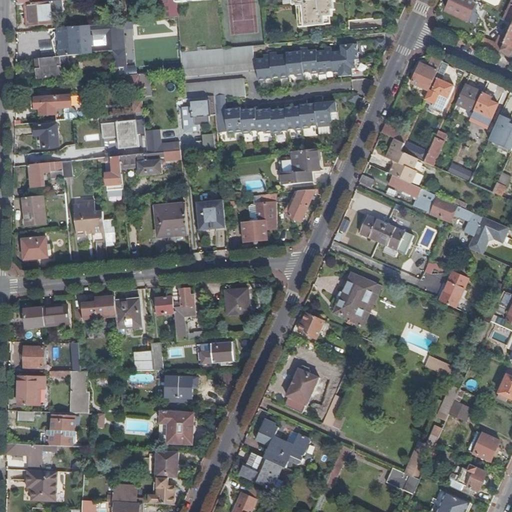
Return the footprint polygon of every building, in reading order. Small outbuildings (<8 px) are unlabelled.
[(177,3),(176,0),(160,0),(163,19),(178,18),(177,3)] [(339,3),(339,2),(335,2),(334,0),(292,0),(294,6),(298,6),(298,8),(303,8),(305,29),(329,27),(328,18),(336,17),(335,12),(338,11),(338,10),(335,10),(335,3),(339,3)] [(471,0),(453,0),(448,13),(475,25),(479,16),(476,15),(477,12),(474,10),(477,5),(478,5),(479,4),(477,3),(471,0)] [(62,1),(18,5),(18,15),(27,14),(28,27),(53,25),(52,17),(55,16),(55,11),(63,10),(62,1)] [(118,24),(91,26),(92,36),(95,36),(95,47),(92,47),(93,54),(113,53),(121,52),(118,24)] [(59,39),(56,39),(54,41),(56,58),(68,56),(93,54),(92,47),(95,47),(95,36),(92,36),(91,26),(59,30),(59,39)] [(511,28),(507,40),(501,52),(511,56),(511,55),(511,28)] [(483,42),(481,47),(500,56),(501,52),(507,40),(500,37),(497,45),(496,48),(483,42)] [(276,60),(271,61),(271,62),(265,63),(265,60),(257,62),(259,84),(266,83),(266,81),(273,81),(273,80),(279,79),(279,80),(290,79),(290,77),(296,77),(296,79),(304,78),(304,75),(310,74),(310,76),(318,75),(318,77),(326,76),(326,74),(332,74),(332,76),(338,75),(342,74),(342,78),(351,77),(351,70),(354,70),(353,62),(354,62),(353,55),(357,54),(356,46),(340,48),(341,54),(331,55),(324,56),(324,53),(316,54),(316,52),(306,53),(307,55),(301,56),(295,56),(295,54),(286,55),(286,57),(276,58),(276,60)] [(254,65),(253,48),(225,50),(182,55),(183,71),(254,65)] [(56,58),(36,59),(38,79),(63,77),(62,65),(69,64),(68,56),(56,58)] [(450,65),(443,62),(438,72),(429,92),(425,100),(434,104),(432,107),(443,112),(455,87),(443,81),(450,65)] [(429,92),(438,72),(421,65),(413,84),(429,92)] [(140,76),(142,88),(152,87),(151,75),(140,76)] [(140,76),(133,77),(134,88),(142,88),(140,76)] [(215,99),(246,96),(244,81),(185,87),(186,101),(191,101),(215,99)] [(28,86),(16,87),(16,96),(29,94),(28,86)] [(152,87),(142,88),(143,97),(153,96),(152,87)] [(476,112),(483,95),(466,87),(458,105),(475,113),(476,112)] [(57,115),(58,122),(67,121),(66,109),(73,108),(71,97),(51,98),(50,93),(40,94),(40,99),(32,100),(32,111),(41,110),(41,117),(57,115)] [(355,105),(359,98),(353,95),(350,103),(355,105)] [(493,99),(483,95),(476,112),(493,120),(499,105),(492,102),(493,99)] [(246,98),(246,96),(215,99),(216,106),(217,105),(220,134),(235,132),(236,134),(243,133),(243,135),(252,134),(251,133),(258,132),(258,134),(266,133),(266,135),(274,134),(274,135),(282,134),(282,133),(289,132),(289,131),(296,130),(296,132),(304,131),(303,130),(311,129),(311,127),(317,127),(318,128),(331,127),(331,123),(333,122),(332,113),(337,113),(336,103),(328,104),(329,106),(324,106),(324,103),(323,97),(315,98),(315,105),(307,105),(307,108),(301,108),(301,111),(295,111),(295,109),(286,110),(286,111),(278,112),(278,114),(272,115),(272,113),(265,114),(265,111),(257,112),(256,111),(247,112),(247,114),(242,115),(241,113),(236,114),(236,111),(235,111),(226,112),(225,100),(246,98)] [(210,118),(217,117),(216,106),(215,99),(191,101),(192,108),(183,108),(185,135),(200,134),(200,127),(210,126),(210,118)] [(135,115),(129,116),(131,141),(147,139),(146,133),(144,114),(135,115)] [(398,129),(387,124),(382,135),(395,141),(405,145),(409,137),(397,131),(398,129)] [(60,149),(58,126),(36,127),(38,149),(41,149),(40,146),(44,146),(44,150),(60,149)] [(148,155),(182,153),(181,144),(163,145),(159,146),(158,141),(162,140),(161,131),(146,133),(147,139),(147,147),(148,155)] [(446,135),(439,131),(428,157),(425,163),(434,167),(445,143),(443,142),(446,135)] [(203,137),(205,152),(215,151),(214,136),(203,137)] [(405,145),(395,141),(387,159),(393,162),(395,165),(390,175),(394,176),(412,185),(418,172),(414,171),(419,160),(402,152),(405,146),(405,145)] [(409,148),(405,146),(402,152),(419,160),(425,163),(428,157),(422,154),(421,155),(409,149),(409,148)] [(129,153),(129,157),(148,155),(147,147),(133,148),(133,153),(129,153)] [(321,172),(319,152),(297,154),(299,173),(283,175),(284,187),(314,184),(313,173),(321,172)] [(121,158),(122,171),(139,170),(139,171),(146,171),(147,177),(163,175),(163,166),(167,163),(182,161),(182,159),(182,153),(148,155),(129,157),(121,158)] [(297,154),(289,155),(290,162),(281,162),(283,175),(299,173),(297,154)] [(110,197),(125,196),(122,171),(121,158),(112,159),(112,163),(113,174),(107,175),(108,187),(109,187),(110,197)] [(62,163),(31,166),(33,188),(45,187),(44,174),(52,174),(63,173),(62,163)] [(72,163),(62,163),(63,173),(64,177),(64,178),(73,177),(72,163)] [(453,163),(449,172),(469,181),(473,171),(453,163)] [(494,172),(479,165),(471,183),(494,194),(499,184),(490,180),(494,172)] [(503,175),(499,184),(506,188),(511,178),(503,175)] [(375,181),(363,176),(360,183),(372,188),(375,181)] [(423,189),(412,185),(394,176),(390,185),(416,197),(415,200),(419,201),(420,198),(419,198),(423,189)] [(499,184),(494,194),(502,198),(507,188),(506,188),(499,184)] [(316,193),(322,196),(325,190),(300,193),(297,200),(293,200),(293,203),(296,203),(310,209),(316,193)] [(429,192),(422,210),(429,213),(436,198),(437,196),(429,192)] [(277,195),(277,204),(286,204),(286,194),(277,195)] [(262,197),(262,205),(277,204),(277,195),(262,197)] [(24,199),(25,214),(26,223),(30,223),(30,227),(47,225),(45,197),(24,199)] [(476,215),(436,198),(429,213),(429,214),(451,223),(454,215),(471,222),(466,233),(475,237),(484,217),(476,213),(476,215)] [(106,233),(105,222),(104,213),(96,214),(95,202),(83,203),(83,206),(75,207),(78,238),(87,237),(86,231),(93,231),(93,234),(106,233)] [(217,231),(227,230),(225,203),(198,205),(201,232),(211,231),(210,229),(217,228),(217,231)] [(302,224),(310,209),(296,203),(293,203),(292,204),(289,204),(288,207),(290,208),(287,214),(290,215),(289,218),(302,224)] [(267,231),(278,230),(277,204),(262,205),(259,206),(260,223),(243,225),(245,244),(268,242),(267,231)] [(159,239),(189,236),(187,206),(156,209),(159,239)] [(380,243),(388,225),(369,217),(361,235),(380,243)] [(510,228),(484,217),(475,237),(470,248),(483,254),(490,239),(499,236),(501,241),(505,239),(510,228)] [(106,233),(107,248),(117,247),(115,221),(105,222),(106,233)] [(406,234),(388,225),(380,243),(398,252),(406,234)] [(49,258),(47,239),(24,241),(25,261),(49,258)] [(445,269),(436,265),(435,269),(443,273),(445,269)] [(454,273),(440,302),(457,310),(470,280),(454,273)] [(367,281),(353,275),(335,314),(364,328),(374,307),(369,305),(380,282),(368,277),(367,281)] [(181,286),(173,287),(174,298),(178,342),(209,339),(208,333),(186,335),(185,318),(196,317),(194,297),(191,297),(191,291),(181,291),(181,286)] [(231,292),(234,315),(251,314),(249,290),(231,292)] [(511,295),(505,292),(504,295),(499,306),(508,310),(506,313),(508,314),(510,315),(507,322),(511,324),(511,295)] [(83,309),(75,310),(76,325),(84,324),(84,321),(85,321),(117,318),(115,302),(115,298),(96,300),(96,303),(88,304),(88,309),(83,309)] [(174,315),(174,298),(155,300),(157,317),(174,315)] [(117,318),(118,330),(142,328),(139,300),(115,302),(117,318)] [(68,306),(43,309),(45,327),(69,324),(68,306)] [(45,327),(43,309),(24,311),(26,329),(45,327)] [(326,322),(308,314),(300,332),(318,340),(326,322)] [(478,352),(490,326),(484,323),(473,350),(478,352)] [(234,343),(202,346),(203,365),(222,363),(222,367),(234,366),(234,362),(236,362),(234,343)] [(78,344),(71,344),(74,369),(69,370),(70,373),(71,373),(81,372),(78,344)] [(152,352),(154,372),(164,371),(161,344),(151,345),(152,352)] [(44,348),(25,348),(24,369),(43,369),(44,348)] [(135,353),(136,372),(154,372),(152,352),(135,353)] [(356,354),(352,361),(376,371),(379,364),(356,354)] [(431,361),(455,372),(456,369),(432,358),(431,361)] [(427,368),(452,378),(455,372),(431,361),(427,368)] [(285,406),(303,415),(307,406),(308,406),(321,379),(310,374),(311,372),(310,368),(304,366),(301,367),(296,379),(292,388),(288,397),(289,397),(285,406)] [(511,368),(510,367),(506,375),(508,377),(498,399),(507,403),(509,399),(511,399),(511,368)] [(81,372),(71,373),(71,378),(70,414),(89,415),(90,393),(87,393),(88,372),(81,372)] [(46,378),(19,378),(18,406),(40,406),(40,389),(45,389),(46,378)] [(167,378),(166,406),(178,406),(192,406),(193,378),(167,378)] [(455,403),(460,391),(453,388),(447,403),(454,406),(455,403)] [(454,406),(447,403),(432,436),(439,439),(450,414),(454,406)] [(468,409),(455,403),(454,406),(450,414),(463,420),(468,409)] [(34,412),(18,412),(18,421),(34,421),(34,412)] [(328,413),(326,424),(333,425),(335,414),(328,413)] [(194,416),(163,414),(162,423),(171,424),(170,443),(193,445),(194,416)] [(99,415),(91,415),(89,449),(96,449),(99,415)] [(53,416),(51,447),(58,447),(74,448),(75,421),(71,420),(71,417),(53,416)] [(270,447),(265,460),(283,468),(286,469),(289,463),(298,466),(301,465),(303,460),(302,457),(305,456),(311,443),(310,440),(299,435),(294,446),(275,438),(279,429),(275,427),(276,425),(266,420),(256,441),(270,447)] [(501,443),(484,435),(481,441),(477,439),(474,446),(478,448),(475,455),(492,463),(501,443)] [(434,449),(437,444),(439,439),(432,436),(430,436),(426,445),(434,449)] [(51,447),(7,444),(7,455),(29,455),(29,458),(42,459),(43,452),(50,452),(51,452),(57,452),(58,447),(51,447)] [(434,463),(442,446),(437,444),(434,449),(429,460),(434,463)] [(423,475),(429,460),(434,449),(426,445),(424,449),(419,447),(406,475),(420,481),(423,475)] [(176,453),(159,452),(158,478),(169,478),(178,479),(179,460),(176,459),(176,453)] [(347,455),(340,452),(336,463),(342,466),(347,455)] [(265,460),(253,454),(247,468),(258,473),(265,460)] [(258,473),(247,468),(244,466),(240,475),(273,490),(274,487),(283,468),(265,460),(258,473)] [(42,463),(29,462),(29,469),(42,470),(42,463)] [(342,466),(336,463),(328,482),(334,484),(342,466)] [(462,492),(474,497),(476,491),(479,492),(487,474),(472,467),(469,472),(470,473),(467,479),(466,479),(463,485),(465,486),(462,492)] [(279,495),(290,471),(286,469),(283,468),(274,487),(277,488),(274,493),(279,495)] [(406,475),(394,469),(387,483),(398,487),(394,492),(405,501),(405,503),(408,504),(409,505),(420,481),(406,475)] [(57,503),(58,472),(28,471),(28,481),(33,481),(32,489),(32,501),(57,503)] [(169,478),(158,478),(155,478),(154,487),(158,487),(157,496),(154,496),(149,496),(149,499),(137,499),(137,487),(115,486),(114,503),(176,506),(176,487),(169,486),(169,478)] [(261,492),(249,487),(246,495),(257,500),(261,492)] [(442,491),(432,511),(469,511),(473,505),(442,491)] [(252,511),(257,500),(246,495),(243,494),(234,511),(252,511)] [(96,511),(97,502),(84,501),(83,511),(96,511)]
